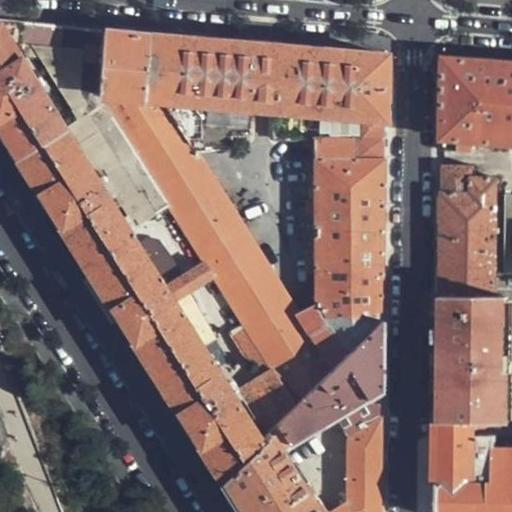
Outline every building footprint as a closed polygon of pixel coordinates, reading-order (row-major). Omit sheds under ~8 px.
[(100,98),(104,30),(0,21),(0,23),(66,129),(104,104),(100,98)] [(66,129),(0,23),(0,135),(17,162),(66,129)] [(383,208),(383,163),(384,52),(250,42),(122,32),(104,30),(100,98),(104,104),(171,209),(199,253),(296,406),(382,318),(382,279),(383,208)] [(511,63),(446,59),(445,127),(445,150),(474,150),(474,141),(511,142),(511,63)] [(171,209),(104,104),(66,129),(132,234),(171,209)] [(66,129),(17,162),(45,206),(82,265),(147,367),(188,431),(221,482),(271,432),(296,406),(199,253),(186,263),(262,383),(236,400),(219,372),(237,364),(162,243),(150,239),(139,246),(132,234),(66,129)] [(475,165),(444,164),(444,185),(444,260),(443,294),(498,295),(498,268),(499,176),(476,175),(475,165)] [(442,419),(511,421),(511,269),(507,269),(498,268),(498,295),(443,294),(443,345),(442,419)] [(381,356),(382,318),(296,406),(271,432),(283,452),(344,414),(381,390),(381,356)] [(380,511),(380,496),(381,390),(344,414),(352,444),(349,502),(331,511),(380,511)] [(511,511),(511,421),(442,419),(440,511),(511,511)] [(271,432),(221,482),(238,511),(322,511),(283,452),(271,432)]
